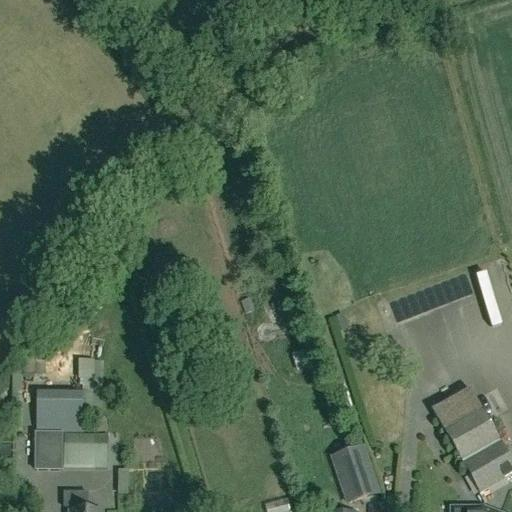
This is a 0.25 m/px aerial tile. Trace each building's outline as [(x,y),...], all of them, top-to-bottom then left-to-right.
[(252,324),(264,322),(260,304),(248,307),(252,324)] [(305,352),(290,357),(296,376),(311,371),(305,352)] [(478,496),(511,477),(511,469),(469,391),(431,412),(478,496)] [(76,434),(76,400),(40,400),(40,433),(76,434)] [(35,434),(35,471),(60,471),(60,434),(35,434)] [(333,459),(348,504),(378,494),(363,449),(333,459)] [(86,511),(87,494),(64,494),(64,508),(69,508),(69,511),(86,511)]
